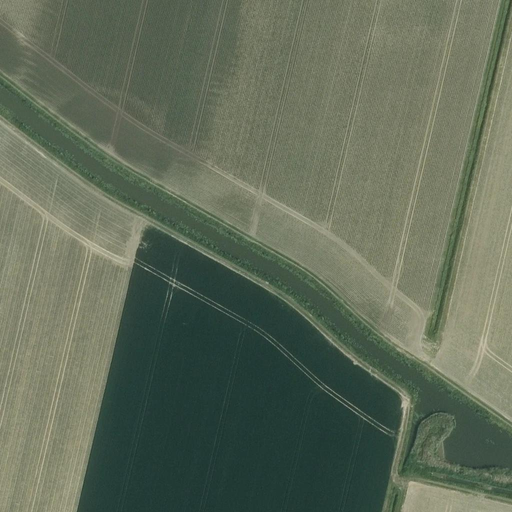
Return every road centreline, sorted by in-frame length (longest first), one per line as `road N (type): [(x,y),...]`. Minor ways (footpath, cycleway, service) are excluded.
road 1 (track): [(511,504),(394,475),(412,397),(276,291),(99,192),(0,117)]
road 2 (track): [(0,73),(123,164),(306,271),(511,424)]
road 3 (track): [(502,0),(419,360)]
road 4 (track): [(511,19),(431,369)]
